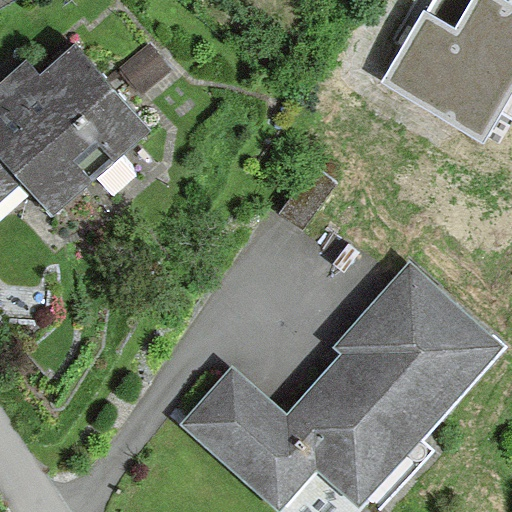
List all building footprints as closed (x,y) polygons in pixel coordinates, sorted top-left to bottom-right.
[(511,12),(488,0),(434,0),(385,81),(482,140),(511,96),(511,12)] [(70,46),(35,77),(0,108),(0,160),(1,160),(48,213),(91,175),(108,194),(131,173),(114,154),(144,128),(70,46)] [(122,70),(136,86),(159,67),(146,51),(122,70)] [(274,215),(298,232),(333,184),(309,167),(274,215)] [(286,428),(229,377),(186,424),(280,507),(319,462),(375,511),(405,477),(383,458),(483,346),(406,278),(345,347),(352,353),(286,428)]
